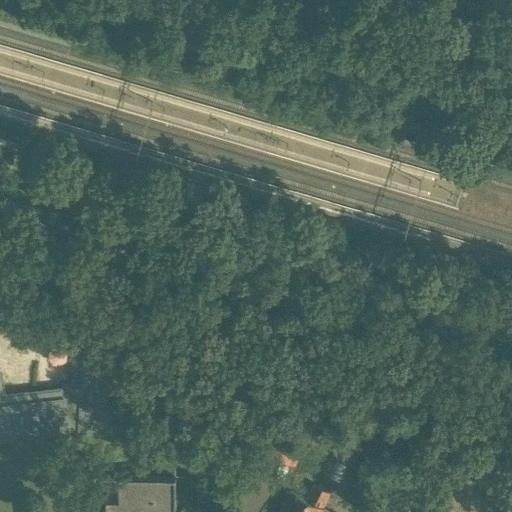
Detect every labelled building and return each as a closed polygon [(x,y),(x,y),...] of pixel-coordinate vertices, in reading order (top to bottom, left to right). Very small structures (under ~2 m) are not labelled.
[(413,97),(431,103),(440,73),(422,68),(413,97)] [(0,436),(68,429),(68,427),(79,428),(78,433),(80,433),(109,435),(123,436),(126,387),(114,386),(115,355),(109,354),(109,339),(121,339),(121,328),(98,327),(97,338),(99,338),(97,354),(87,353),(87,342),(74,341),(71,384),(62,383),(61,388),(35,392),(4,395),(1,369),(0,369),(0,436)] [(266,454),(295,463),(304,434),(275,425),(266,454)] [(175,511),(176,475),(120,475),(120,498),(107,498),(106,511),(175,511)] [(511,477),(499,496),(511,503),(511,477)] [(331,511),(324,508),(331,493),(314,484),(306,499),(291,491),(280,511),(331,511)]
